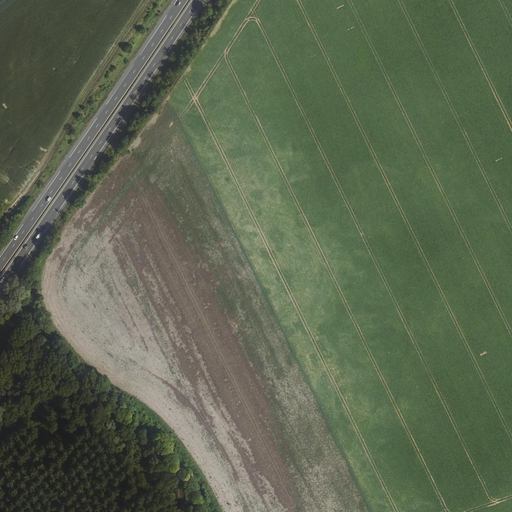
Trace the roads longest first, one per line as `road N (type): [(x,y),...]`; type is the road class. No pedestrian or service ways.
road 1 (trunk): [(0,287),(197,0)]
road 2 (trunk): [(181,0),(0,265)]
road 3 (track): [(15,292),(71,374),(143,433),(191,511)]
road 4 (track): [(0,217),(151,0)]
